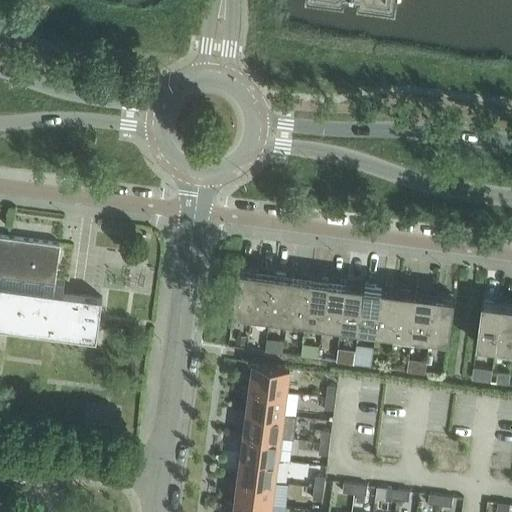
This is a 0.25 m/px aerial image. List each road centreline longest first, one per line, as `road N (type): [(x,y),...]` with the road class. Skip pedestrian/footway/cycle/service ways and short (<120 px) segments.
road 1 (residential): [(195,211),(511,253)]
road 2 (tertiary): [(250,143),(342,156),(419,182),(511,198)]
road 3 (residential): [(159,472),(195,211)]
road 4 (tertiary): [(511,143),(252,116)]
road 5 (residential): [(0,185),(195,211)]
road 6 (tertiary): [(164,105),(76,94),(0,68)]
road 7 (tertiary): [(0,123),(81,119),(159,130)]
